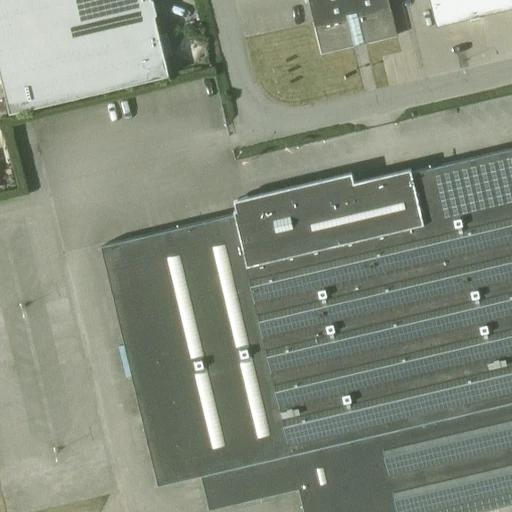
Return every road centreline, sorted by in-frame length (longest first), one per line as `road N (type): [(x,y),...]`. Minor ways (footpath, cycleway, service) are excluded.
road 1 (unclassified): [(254,132),(511,72)]
road 2 (unclassified): [(254,132),(221,0)]
